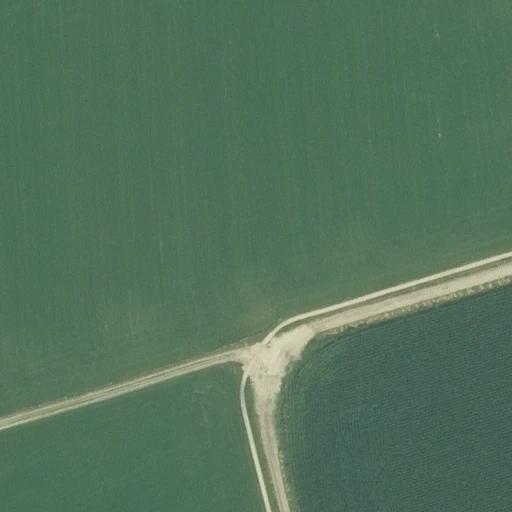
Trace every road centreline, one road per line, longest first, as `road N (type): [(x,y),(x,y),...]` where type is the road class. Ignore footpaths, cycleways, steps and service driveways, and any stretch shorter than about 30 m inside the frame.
road 1 (track): [(0,424),(210,360),(254,350),(275,357)]
road 2 (track): [(511,269),(303,331),(286,338),(275,357)]
road 3 (track): [(283,511),(264,416),(275,357)]
